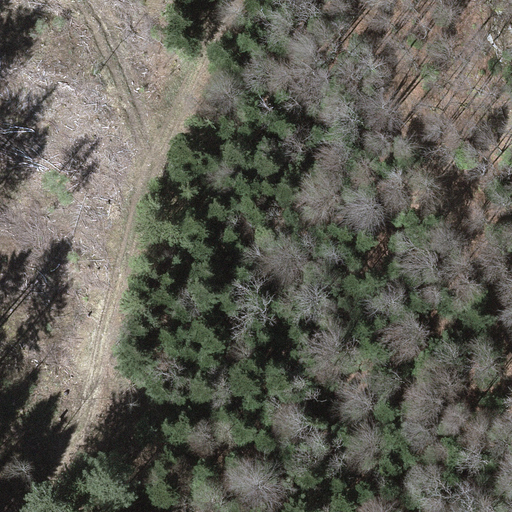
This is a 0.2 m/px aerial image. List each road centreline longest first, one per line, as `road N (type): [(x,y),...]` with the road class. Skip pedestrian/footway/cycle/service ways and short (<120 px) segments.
road 1 (track): [(26,511),(51,483),(82,421),(140,197),(225,0)]
road 2 (track): [(364,0),(511,340)]
